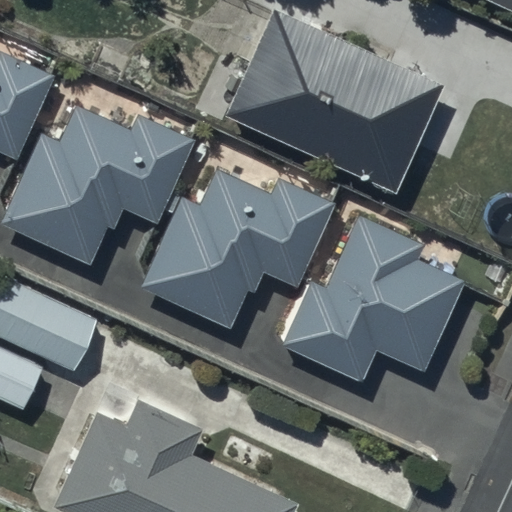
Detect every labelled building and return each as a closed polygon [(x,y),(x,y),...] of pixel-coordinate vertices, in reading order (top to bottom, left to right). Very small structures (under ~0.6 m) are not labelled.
[(290,0),(261,0),(216,98),(390,178),(441,69),(290,0)] [(0,140),(15,147),(54,66),(0,40),(0,140)] [(40,117),(0,200),(0,207),(88,250),(106,212),(110,215),(120,194),(151,209),(191,126),(133,98),(126,113),(76,89),(58,125),(40,117)] [(178,179),(133,270),(222,314),(241,276),(248,280),(259,258),(290,274),(332,191),(273,162),(265,179),(211,153),(194,187),(178,179)] [(419,229),(352,199),(319,273),(306,267),(277,332),(355,366),(367,337),(418,360),(460,266),(412,245),(419,229)] [(6,265),(0,277),(0,324),(69,357),(94,306),(6,265)] [(0,337),(0,384),(22,394),(39,355),(0,337)] [(90,394),(46,491),(91,511),(281,511),(292,488),(186,440),(198,413),(134,384),(123,409),(90,394)]
